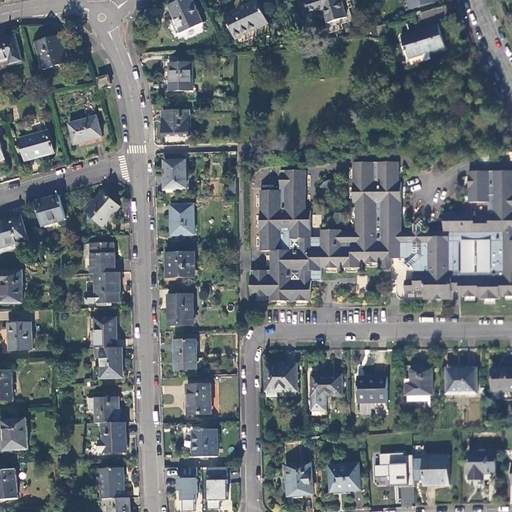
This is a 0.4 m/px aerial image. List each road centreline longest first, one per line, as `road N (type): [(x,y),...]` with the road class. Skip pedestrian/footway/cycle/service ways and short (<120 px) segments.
road 1 (tertiary): [(154,511),(139,163)]
road 2 (residential): [(511,329),(277,328),(257,335)]
road 3 (residential): [(254,511),(257,335)]
road 4 (tertiary): [(139,163),(129,60),(102,17)]
road 5 (residential): [(0,200),(139,163)]
